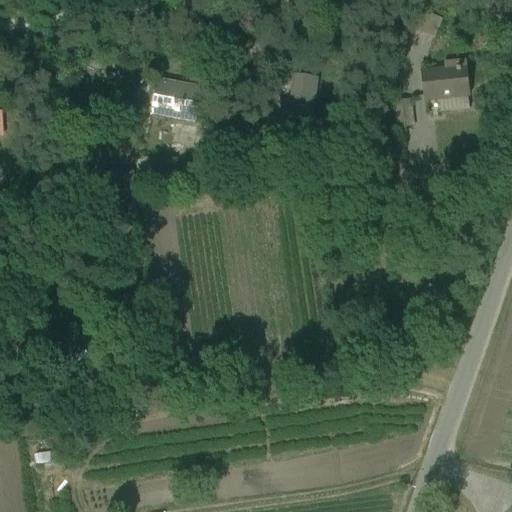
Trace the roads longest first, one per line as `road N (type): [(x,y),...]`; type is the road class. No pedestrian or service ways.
road 1 (unclassified): [(422,511),(511,254)]
road 2 (track): [(0,24),(204,0)]
